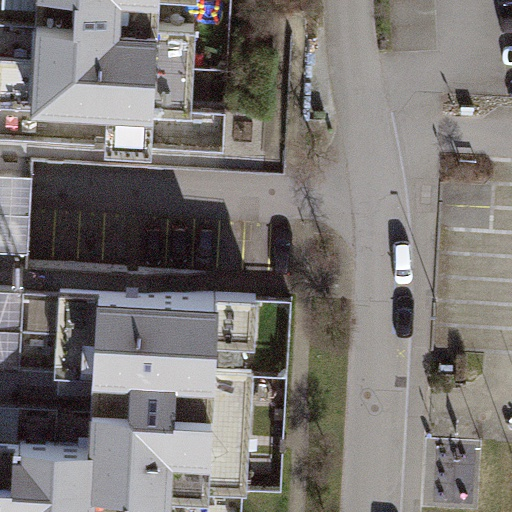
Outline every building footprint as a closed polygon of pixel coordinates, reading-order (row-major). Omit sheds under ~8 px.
[(35,0),(31,111),(155,116),(160,0),(35,0)] [(235,84),(200,83),(202,0),(166,0),(163,123),(233,125),(235,84)] [(0,153),(0,250),(36,251),(37,154),(0,153)] [(257,490),(259,258),(225,257),(223,489),(257,490)] [(212,511),(219,299),(98,296),(94,435),(0,432),(0,511),(212,511)]
